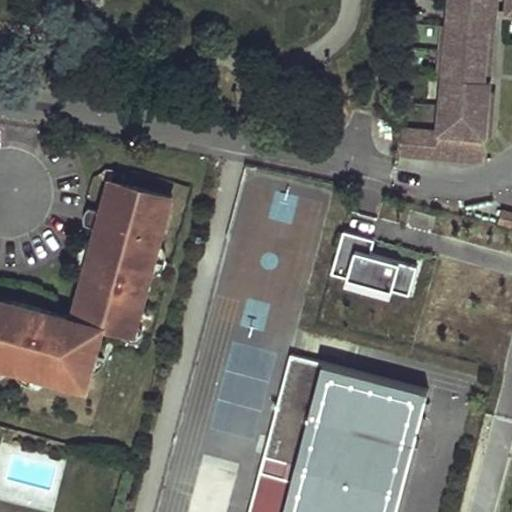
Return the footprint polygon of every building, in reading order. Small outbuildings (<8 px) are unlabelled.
[(458,0),(456,25),(448,24),(446,49),(444,74),(451,75),(448,103),(446,131),(487,135),(490,107),(491,88),(493,78),(486,77),(488,52),(490,29),(497,29),(498,16),(499,7),(499,0),(458,0)] [(458,0),(449,0),(448,24),(456,25),(458,0)] [(508,8),(499,7),(498,16),(507,17),(508,10),(508,8)] [(497,29),(490,29),(488,52),(495,53),(497,29)] [(495,53),(488,52),(486,77),(493,78),(495,53)] [(451,75),(444,74),(441,102),(448,103),(451,75)] [(498,88),(491,88),(490,107),(497,107),(498,88)] [(439,130),(439,131),(446,131),(448,103),(441,102),(439,130)] [(494,136),(497,107),(490,107),(487,135),(494,136)] [(439,130),(404,127),(401,152),(485,159),(487,135),(446,131),(439,131),(439,130)] [(127,184),(111,179),(106,196),(127,184)] [(0,362),(87,386),(104,324),(135,333),(172,196),(127,184),(106,196),(102,210),(99,209),(94,226),(97,227),(73,316),(14,300),(0,308),(0,362)] [(86,224),(94,226),(99,209),(90,207),(85,214),(86,224)] [(511,211),(502,209),(499,221),(511,224),(511,211)] [(508,308),(407,283),(392,338),(495,365),(508,308)] [(0,295),(0,308),(14,300),(0,295)] [(248,299),(240,321),(262,329),(270,307),(248,299)] [(400,511),(431,389),(296,355),(255,511),(400,511)]
